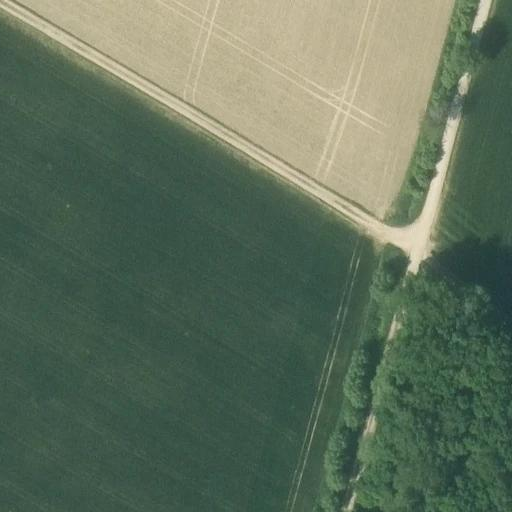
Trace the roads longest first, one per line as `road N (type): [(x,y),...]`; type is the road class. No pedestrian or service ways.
road 1 (track): [(511,327),(415,252),(0,4)]
road 2 (track): [(345,511),(484,0)]
